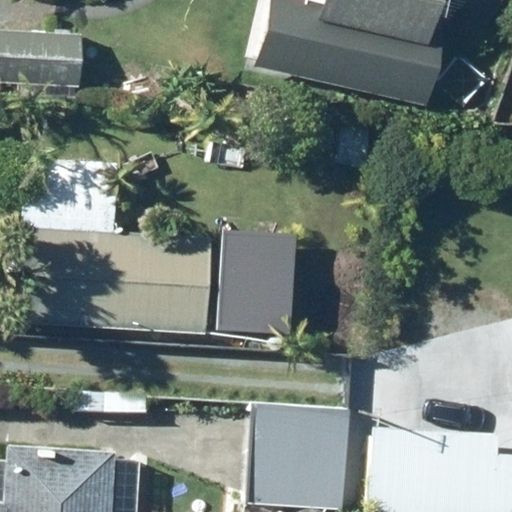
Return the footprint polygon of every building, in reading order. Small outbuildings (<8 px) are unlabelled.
[(296,0),(291,25),(396,48),(406,0),(296,0)] [(0,85),(64,89),(66,36),(0,33),(0,85)] [(98,80),(153,81),(154,45),(100,43),(98,80)] [(0,227),(0,324),(185,337),(186,320),(235,324),(240,251),(190,248),(190,240),(76,233),(78,213),(7,208),(6,228),(0,227)] [(322,313),(319,352),(347,354),(350,315),(322,313)] [(61,410),(135,416),(136,397),(62,392),(61,410)] [(193,511),(268,511),(268,508),(328,511),(333,410),(231,405),(227,490),(203,485),(193,511)] [(352,511),(500,511),(503,456),(481,455),(482,436),(356,430),(352,511)] [(94,458),(95,455),(0,449),(0,511),(118,511),(122,460),(94,458)]
